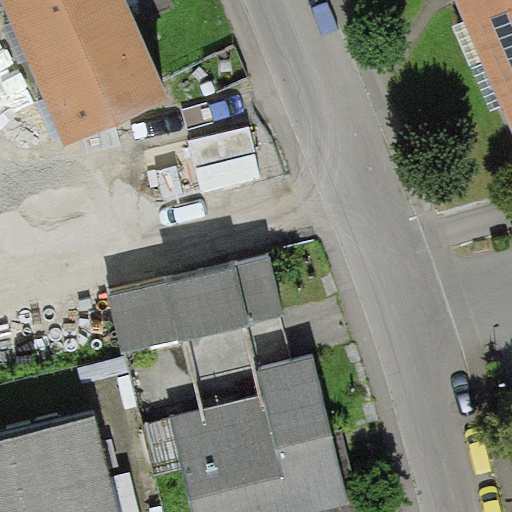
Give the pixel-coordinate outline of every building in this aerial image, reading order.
[(0,0),(0,1),(54,121),(167,70),(135,0),(0,0)] [(511,0),(461,0),(511,119),(511,0)] [(0,175),(0,235),(145,203),(132,145),(0,175)] [(0,301),(0,357),(133,331),(122,277),(0,301)] [(320,376),(159,421),(185,511),(348,511),(358,509),(320,376)]
